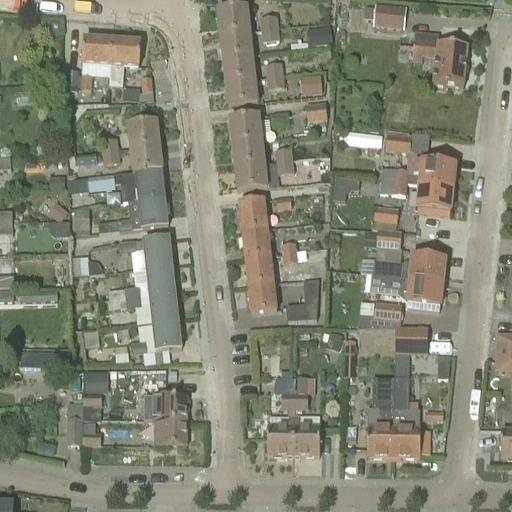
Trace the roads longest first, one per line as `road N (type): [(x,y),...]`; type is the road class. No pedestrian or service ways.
road 1 (residential): [(230,494),(186,44),(165,12)]
road 2 (residential): [(455,497),(501,21)]
road 3 (residential): [(0,477),(81,492),(230,494)]
road 4 (residential): [(230,494),(455,497)]
road 5 (residential): [(165,12),(10,0)]
